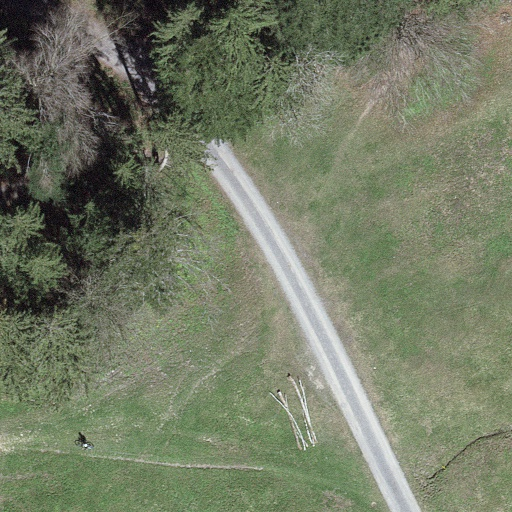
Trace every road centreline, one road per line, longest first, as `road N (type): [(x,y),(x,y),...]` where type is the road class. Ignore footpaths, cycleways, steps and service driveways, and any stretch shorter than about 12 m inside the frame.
road 1 (track): [(196,127),(260,218),(403,511)]
road 2 (track): [(9,0),(93,44),(196,127)]
